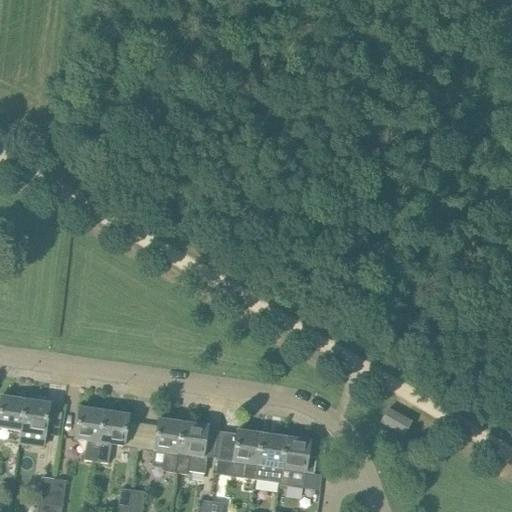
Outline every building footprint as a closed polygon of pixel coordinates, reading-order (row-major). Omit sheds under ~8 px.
[(0,429),(20,432),(25,400),(0,397),(0,399),(0,429)] [(20,432),(18,445),(43,449),(49,404),(25,400),(20,432)] [(85,461),(96,462),(104,412),(79,408),(75,440),(88,442),(85,461)] [(380,423),(404,436),(411,422),(388,409),(380,423)] [(128,415),(104,412),(96,462),(108,464),(111,445),(123,447),(128,415)] [(158,420),(151,467),(164,469),(163,472),(175,473),(182,423),(158,420)] [(182,423),(175,473),(187,475),(188,471),(205,474),(207,458),(203,457),(206,431),(207,427),(182,423)] [(255,481),(261,434),(252,433),(252,429),(250,427),(241,425),(239,427),(238,431),(237,431),(236,435),(221,433),(217,460),(246,464),(244,479),(255,481)] [(279,484),(285,438),(261,434),(255,481),(279,484)] [(285,438),(279,484),(279,486),(303,489),(305,473),(313,475),(316,458),(307,457),(310,441),(285,438)] [(48,511),(54,480),(42,478),(36,511),(48,511)] [(61,511),(66,482),(54,480),(48,511),(61,511)] [(129,511),(132,491),(120,490),(117,511),(129,511)] [(132,491),(129,511),(141,511),(144,493),(132,491)] [(209,511),(211,502),(200,501),(197,511),(209,511)] [(209,511),(222,511),(224,504),(211,502),(209,511)]
